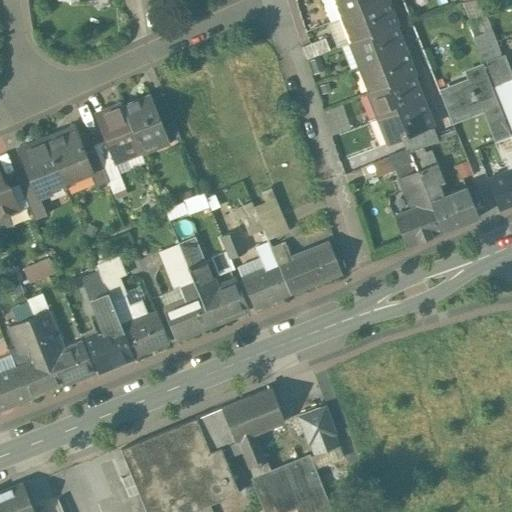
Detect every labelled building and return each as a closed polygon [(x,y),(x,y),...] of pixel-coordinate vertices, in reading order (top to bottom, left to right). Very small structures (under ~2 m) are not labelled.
[(337,0),(344,17),(386,0),(337,0)] [(387,0),(386,0),(344,17),(354,41),(395,25),(397,24),(387,0)] [(463,0),(484,58),(502,52),(484,0),(463,0)] [(354,41),(352,42),(362,67),(405,50),(395,25),(354,41)] [(305,44),(310,56),(326,50),(322,38),(305,44)] [(405,50),(362,67),(372,91),(413,75),(415,74),(405,50)] [(511,85),(506,71),(489,77),(511,134),(511,135),(511,85)] [(489,77),(487,72),(443,90),(455,120),(483,109),(496,140),(511,134),(489,77)] [(372,91),(370,92),(380,117),(423,100),(413,75),(372,91)] [(150,94),(122,105),(140,151),(142,155),(170,144),(169,141),(152,98),(150,94)] [(180,137),(163,94),(152,98),(169,141),(180,137)] [(423,100),(380,117),(390,142),(433,125),(423,100)] [(324,110),(333,135),(354,128),(345,103),(324,110)] [(122,105),(98,115),(103,125),(99,127),(105,141),(113,162),(114,161),(140,151),(122,105)] [(74,128),(46,139),(63,181),(63,182),(90,171),(91,171),(84,153),(74,128)] [(511,135),(511,134),(496,140),(502,156),(504,155),(504,154),(511,150),(511,135)] [(46,139),(19,150),(29,175),(38,197),(40,197),(52,192),(49,186),(63,181),(46,139)] [(113,162),(105,141),(93,145),(95,149),(108,182),(121,177),(114,161),(113,162)] [(409,147),(390,155),(400,178),(418,170),(411,152),(409,147)] [(429,151),(425,153),(422,147),(411,152),(418,170),(442,231),(478,217),(465,187),(443,196),(438,184),(442,182),(429,151)] [(108,182),(95,149),(84,153),(91,171),(90,171),(96,187),(108,182)] [(511,203),(511,150),(504,154),(504,155),(509,169),(487,178),(499,208),(511,203)] [(417,207),(395,215),(407,246),(442,231),(418,170),(400,178),(405,192),(410,190),(417,207)] [(5,186),(0,173),(0,217),(19,209),(10,188),(5,186)] [(38,197),(29,175),(18,179),(34,220),(47,214),(40,197),(38,197)] [(271,189),(263,192),(266,202),(275,198),(271,189)] [(172,218),(210,203),(206,192),(167,207),(172,218)] [(276,206),(257,215),(262,228),(267,238),(286,230),(276,206)] [(256,213),(242,218),(249,233),(262,228),(257,215),(256,213)] [(236,230),(220,236),(229,258),(244,252),(236,230)] [(195,236),(178,242),(193,279),(211,324),(246,310),(234,281),(212,289),(210,284),(212,279),(195,236)] [(178,242),(177,239),(159,247),(168,272),(170,271),(176,286),(179,284),(193,279),(178,242)] [(328,242),(291,257),(285,242),(271,248),(289,292),(340,271),(328,242)] [(268,243),(256,248),(264,268),(242,278),(254,307),(289,292),(271,248),(268,243)] [(117,256),(96,265),(100,273),(107,292),(110,300),(124,294),(117,276),(124,274),(117,256)] [(30,281),(54,272),(49,257),(24,266),(30,281)] [(100,273),(84,279),(90,294),(91,294),(93,298),(107,292),(100,273)] [(193,279),(179,284),(186,300),(164,309),(176,338),(211,324),(193,279)] [(106,331),(85,339),(98,370),(133,356),(110,300),(107,292),(93,298),(92,298),(106,331)] [(135,320),(124,294),(110,300),(133,356),(168,341),(156,312),(135,320)] [(82,340),(64,347),(49,309),(33,315),(61,385),(94,371),(82,340)] [(61,385),(33,315),(7,326),(18,354),(29,350),(33,360),(16,367),(28,398),(61,385)] [(16,367),(0,373),(0,409),(28,398),(16,367)] [(271,387),(194,418),(204,440),(214,436),(219,448),(235,441),(238,440),(242,450),(254,478),(271,471),(266,461),(255,433),(284,421),(271,387)] [(327,410),(299,421),(313,455),(340,445),(327,410)] [(214,436),(204,440),(194,418),(120,448),(146,511),(189,511),(239,492),(225,458),(242,450),(238,440),(235,441),(219,448),(214,436)] [(254,478),(253,479),(267,511),(280,511),(296,505),(298,511),(321,511),(329,509),(308,456),(271,471),(254,478)] [(33,511),(22,483),(0,492),(0,511),(33,511)]
